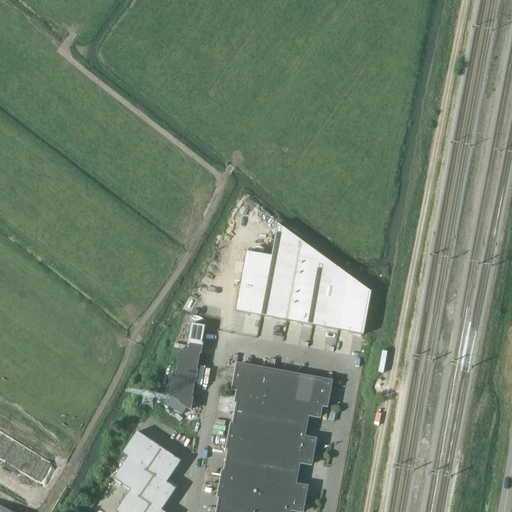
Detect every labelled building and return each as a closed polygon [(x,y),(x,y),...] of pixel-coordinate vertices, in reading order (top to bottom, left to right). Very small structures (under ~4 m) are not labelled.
[(277,221),(259,315),(285,320),(300,239),(277,221)] [(300,239),(285,320),(311,325),(324,256),(300,239)] [(245,251),(234,311),(259,315),(270,255),(245,251)] [(324,256),(311,325),(337,329),(348,274),(324,256)] [(348,274),(337,329),(362,334),(371,290),(348,274)] [(205,327),(191,324),(186,352),(180,350),(179,353),(174,352),(167,395),(190,410),(205,327)] [(237,366),(233,390),(238,391),(237,397),(236,403),(238,403),(233,426),(232,425),(227,450),(229,450),(225,473),(223,473),(218,497),(220,497),(217,511),(289,511),(290,510),(299,511),(301,511),(306,488),(294,486),(299,463),(310,465),(315,441),(303,439),(307,416),(319,418),(321,406),(326,407),(331,383),(332,383),(236,365),(236,366),(237,366)] [(181,462),(137,432),(122,454),(128,458),(113,479),(130,491),(115,511),(162,511),(161,511),(176,490),(166,483),(181,462)]
